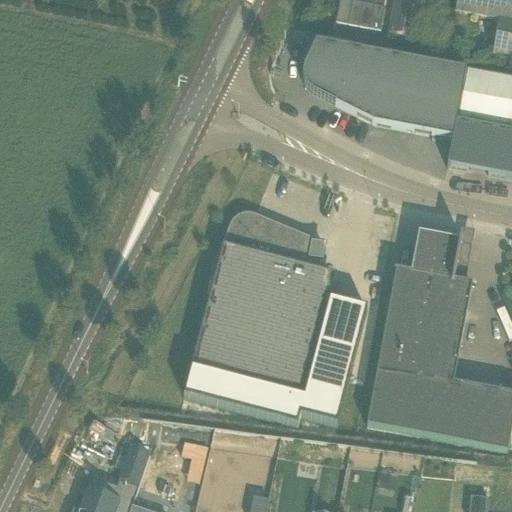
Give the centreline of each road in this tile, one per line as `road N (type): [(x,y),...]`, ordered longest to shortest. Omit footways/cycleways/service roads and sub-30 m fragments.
road 1 (tertiary): [(0,510),(103,296)]
road 2 (tertiary): [(184,104),(103,296)]
road 3 (tertiary): [(103,296),(203,115)]
road 4 (unclassified): [(511,218),(376,184),(333,163)]
road 5 (unclassified): [(333,163),(217,86)]
road 6 (unclassified): [(203,115),(333,163)]
